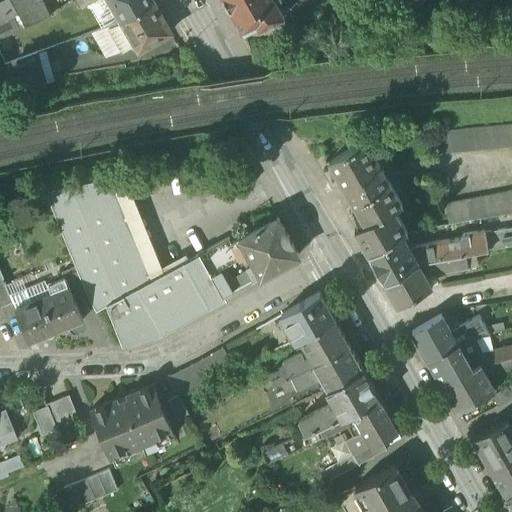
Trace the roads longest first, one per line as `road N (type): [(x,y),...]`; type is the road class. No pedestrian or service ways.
road 1 (residential): [(0,367),(145,359),(335,253)]
road 2 (secondary): [(483,511),(335,253)]
road 3 (secondary): [(335,253),(192,0)]
